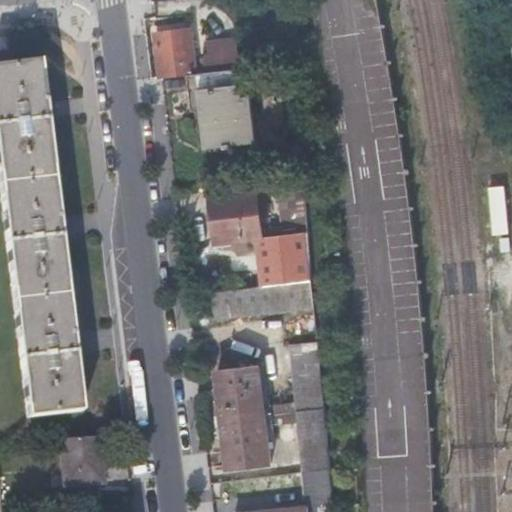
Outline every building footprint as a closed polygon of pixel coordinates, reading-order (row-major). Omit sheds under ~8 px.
[(306,0),(313,27),(302,30),(321,127),(332,189),(343,271),(356,388),(360,444),(364,511),(363,511),(443,511),(442,481),(440,441),(437,394),(432,347),(414,209),(408,163),(387,56),(376,0),(306,0)] [(187,28),(154,33),(160,78),(187,74),(193,74),(187,28)] [(7,36),(0,36),(0,49),(9,48),(7,36)] [(204,72),(242,67),(241,58),(235,59),(233,40),(206,43),(207,62),(203,63),(204,72)] [(41,60),(0,64),(0,190),(27,417),(81,411),(41,60)] [(204,72),(193,74),(187,74),(192,111),(202,109),(206,145),(205,146),(205,148),(224,145),(224,148),(232,147),(232,144),(256,141),(256,138),(255,138),(248,84),(249,84),(247,67),(242,67),(204,72)] [(312,279),(304,170),(216,181),(218,194),(210,195),(215,242),(257,236),(262,286),(312,279)] [(494,234),(509,234),(508,186),(492,186),(494,234)] [(210,320),(314,307),(312,279),(262,286),(207,293),(210,320)] [(295,410),(320,407),(316,340),(289,343),(294,401),(295,410)] [(216,372),(222,420),(264,415),(258,367),(216,372)] [(271,414),(295,410),(294,401),(271,404),(271,414)] [(296,421),(301,471),(310,470),(307,419),(321,417),(320,407),(295,410),(296,421)] [(310,470),(329,468),(324,407),(320,407),(321,417),(307,419),(310,470)] [(273,424),(296,421),(295,410),(271,414),(272,415),(273,424)] [(264,415),(222,420),(227,467),(269,462),(264,415)] [(100,436),(59,438),(62,486),(102,483),(100,436)] [(28,440),(0,441),(0,470),(29,469),(28,440)] [(312,511),(333,511),(329,468),(310,470),(312,511)] [(253,511),(312,511),(310,470),(301,471),(304,507),(253,511)]
